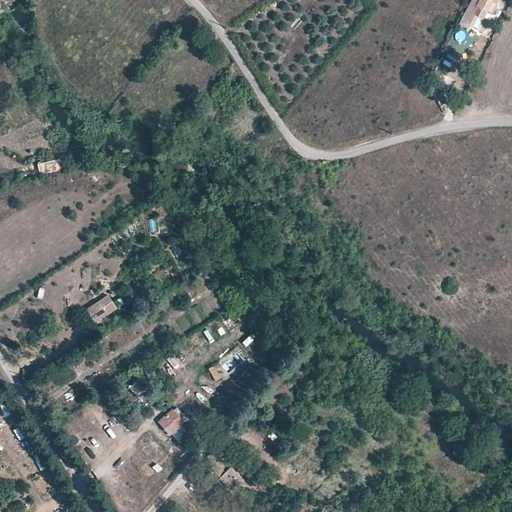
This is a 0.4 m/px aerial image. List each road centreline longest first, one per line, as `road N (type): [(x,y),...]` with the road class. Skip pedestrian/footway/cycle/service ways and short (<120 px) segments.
road 1 (unclassified): [(511,123),(459,125),(341,155),(307,152),(193,0)]
road 2 (track): [(100,511),(0,359)]
